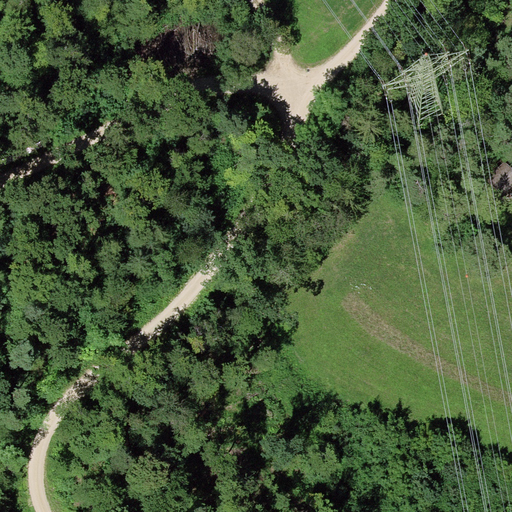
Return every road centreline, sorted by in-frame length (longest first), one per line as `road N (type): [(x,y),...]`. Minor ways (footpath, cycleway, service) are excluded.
road 1 (track): [(46,511),(32,479),(50,415),(164,319),(230,237),(297,93),(253,0)]
road 2 (track): [(0,180),(184,97),(225,85),(297,93)]
road 3 (track): [(474,150),(360,133),(297,93)]
road 4 (track): [(297,93),(352,56),(389,0)]
